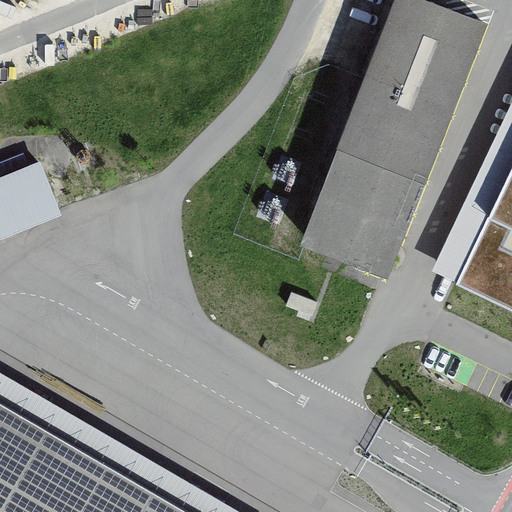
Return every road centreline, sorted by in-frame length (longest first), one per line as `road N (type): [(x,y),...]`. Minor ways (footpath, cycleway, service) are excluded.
road 1 (unknown): [(363,453),(349,425),(358,364),(425,255),(511,80)]
road 2 (unknown): [(203,359),(158,256),(294,0)]
